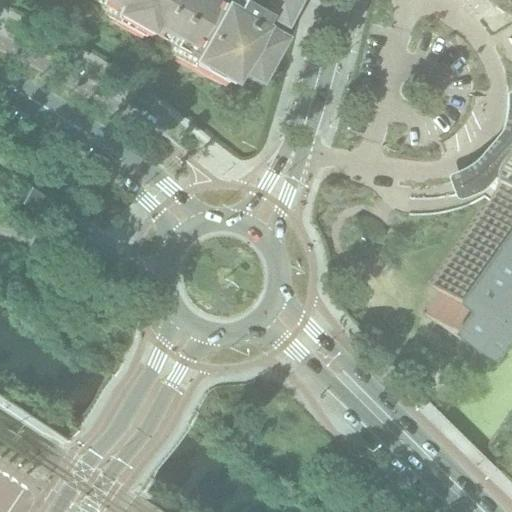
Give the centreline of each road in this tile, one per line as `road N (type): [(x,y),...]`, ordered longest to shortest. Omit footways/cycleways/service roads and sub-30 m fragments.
road 1 (secondary): [(491,511),(279,296)]
road 2 (secondary): [(260,323),(467,511)]
road 3 (secondary): [(0,83),(95,152),(179,239)]
road 4 (secondary): [(180,318),(57,511)]
road 5 (residential): [(153,174),(153,137),(0,43)]
road 6 (secondary): [(87,511),(205,334)]
road 7 (residential): [(271,243),(322,97),(322,53)]
road 8 (residential): [(322,53),(290,144),(241,222)]
road 9 (secondary): [(153,174),(0,82)]
